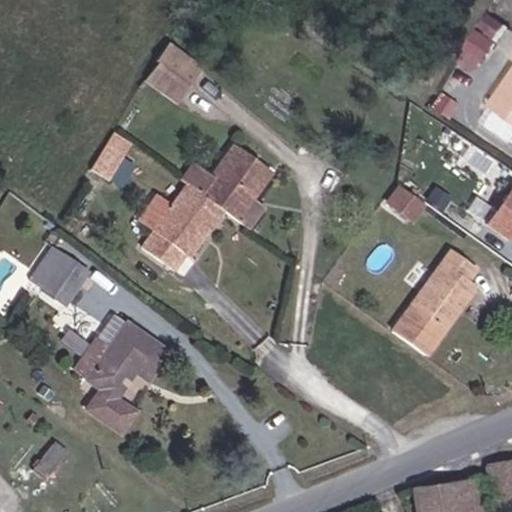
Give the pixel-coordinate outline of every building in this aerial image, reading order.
[(511,23),(495,11),(462,57),(479,69),(511,23)] [(219,72),(185,47),(171,66),(204,90),(219,72)] [(511,81),(499,101),(511,110),(511,81)] [(108,178),(132,138),(113,128),(89,167),(108,178)] [(284,172),(248,145),(224,176),(207,163),(194,181),(199,185),(232,209),(245,219),(260,198),(262,200),(284,172)] [(123,156),(111,177),(123,184),(135,163),(123,156)] [(413,168),(401,184),(426,202),(437,185),(413,168)] [(511,184),(504,179),(480,219),(508,237),(511,231),(511,184)] [(232,209),(199,185),(153,246),(183,268),(211,231),(214,233),(232,209)] [(493,257),(468,240),(429,296),(409,324),(441,348),(462,319),(480,293),(474,289),(487,270),(485,268),(493,257)] [(84,281),(96,265),(71,246),(48,278),(72,297),(84,281)] [(474,289),(480,293),(493,273),(487,270),(474,289)] [(172,349),(120,308),(79,361),(104,381),(89,400),(122,425),(136,407),(119,392),(139,367),(151,376),(172,349)] [(422,344),(386,394),(413,413),(449,364),(422,344)] [(73,458),(58,447),(39,473),(54,484),(73,458)] [(511,511),(511,466),(491,469),(499,511),(511,511)] [(489,511),(483,479),(414,497),(416,511),(489,511)]
